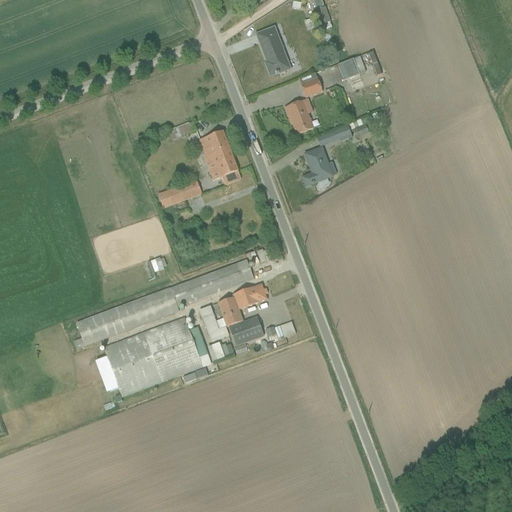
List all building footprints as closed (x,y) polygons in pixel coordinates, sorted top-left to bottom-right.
[(311,0),(315,10),(323,7),(320,0),(311,0)] [(325,8),(315,11),(322,29),(329,27),(328,24),(331,23),(325,8)] [(307,32),(316,29),(313,20),(304,23),(307,32)] [(270,78),(291,70),(275,29),(256,36),(268,68),(266,68),(270,78)] [(377,77),(382,75),(372,50),(367,52),(377,77)] [(337,66),(343,82),(366,74),(360,58),(337,66)] [(315,75),(298,81),(305,100),(322,94),(317,80),(315,75)] [(289,117),(296,137),(314,130),(308,115),(313,113),(308,100),(284,109),(287,118),(289,117)] [(167,133),(170,143),(196,132),(192,123),(167,133)] [(325,135),(328,142),(352,133),(349,126),(325,135)] [(224,187),(241,181),(222,133),(199,142),(205,158),(203,158),(213,182),(221,179),(224,187)] [(333,177),(336,176),(332,164),(328,165),(322,149),(305,156),(312,175),(302,179),(306,188),(317,183),(318,185),(317,188),(318,190),(320,191),(323,190),(324,188),(328,186),(328,184),(327,181),(333,178),(333,177)] [(196,182),(157,196),(163,210),(201,196),(196,182)] [(260,265),(271,261),(268,251),(263,253),(262,251),(256,253),(260,265)] [(150,263),(154,274),(159,273),(161,278),(166,277),(163,269),(166,268),(163,260),(160,261),(160,259),(150,263)] [(247,262),(75,325),(81,340),(73,343),(76,351),(84,348),(84,349),(179,313),(177,308),(253,281),(247,262)] [(288,272),(272,277),(277,293),(294,287),(288,272)] [(233,299),(237,312),(239,311),(267,301),(264,296),(267,294),(266,291),(263,292),(261,286),(232,297),(233,299)] [(239,311),(237,312),(233,299),(217,305),(226,329),(243,323),(239,311)] [(199,312),(211,344),(229,338),(225,328),(218,331),(210,308),(199,312)] [(184,319),(103,349),(106,358),(96,361),(108,394),(106,395),(107,398),(116,395),(115,391),(118,390),(121,399),(211,366),(197,329),(189,332),(184,319)] [(235,349),(264,338),(256,319),(228,329),(235,349)] [(283,340),(295,335),(291,324),(279,328),(279,327),(274,329),(273,328),(265,331),(268,339),(270,338),(272,343),(277,341),(275,336),(276,336),(278,339),(283,337),(283,340)] [(264,353),(273,350),(271,344),(265,346),(264,342),(260,344),(264,353)] [(212,363),(233,355),(230,346),(226,348),(225,346),(220,347),(219,344),(207,348),(212,363)]
